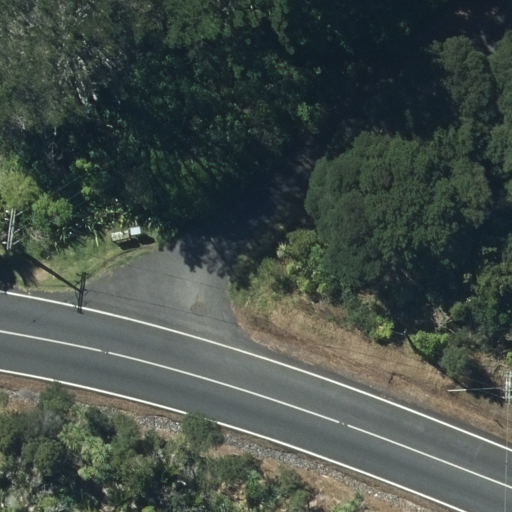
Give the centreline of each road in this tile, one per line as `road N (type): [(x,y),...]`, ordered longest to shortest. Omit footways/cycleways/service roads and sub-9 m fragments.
road 1 (unclassified): [(127,353),(228,238),(511,8)]
road 2 (secondary): [(127,353),(511,486)]
road 3 (secondary): [(0,331),(127,353)]
